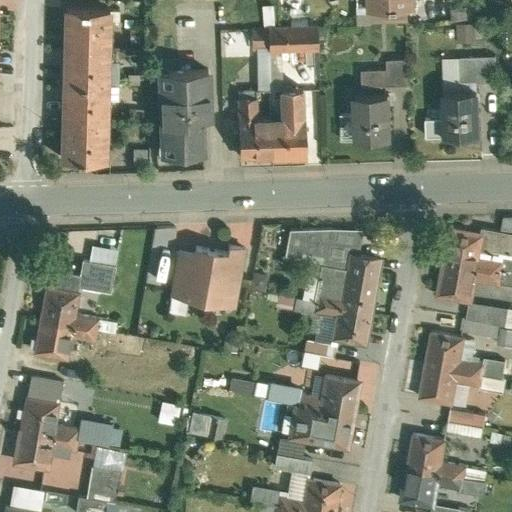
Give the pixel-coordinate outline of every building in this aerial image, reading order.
[(472,5),(452,8),(453,20),(474,17),(472,5)] [(109,9),(68,8),(67,45),(108,45),(109,9)] [(319,25),(270,26),(270,28),(271,49),(319,49),(319,25)] [(270,28),(255,28),(255,50),(271,49),(270,28)] [(108,45),(67,45),(66,82),(107,83),(108,45)] [(498,55),(461,56),(462,83),(498,82),(498,55)] [(408,57),(388,58),(388,68),(389,68),(389,84),(409,83),(408,57)] [(388,68),(362,69),(363,85),(389,84),(389,68),(388,68)] [(209,69),(169,70),(170,80),(162,81),(164,150),(204,149),(203,116),(211,116),(209,69)] [(107,83),(66,82),(65,119),(106,120),(107,83)] [(283,90),(284,118),(273,118),(274,156),(305,155),(305,118),(304,118),(303,89),(283,90)] [(479,135),(478,91),(445,92),(446,136),(479,135)] [(390,94),(357,95),(358,139),(391,138),(390,94)] [(259,98),(242,98),(243,119),(241,119),(241,132),(236,133),(236,147),(241,146),(241,157),(274,156),(273,118),(260,118),(259,98)] [(149,111),(127,110),(127,120),(148,121),(149,111)] [(106,120),(65,119),(64,158),(105,159),(106,120)] [(332,228),(291,229),(286,254),(302,257),(303,252),(328,256),(332,228)] [(482,233),(450,228),(445,261),(446,261),(502,271),(503,260),(479,256),(480,249),(499,253),(500,250),(511,252),(511,232),(483,228),(482,233)] [(229,251),(197,246),(196,253),(197,253),(191,287),(200,289),(199,297),(235,304),(246,247),(230,244),(229,251)] [(196,253),(180,250),(172,293),(189,296),(191,287),(197,253),(196,253)] [(348,268),(322,263),(315,300),(316,300),(372,311),(373,311),(382,258),(359,253),(355,273),(347,272),(348,268)] [(511,257),(504,256),(503,260),(502,271),(511,272),(511,257)] [(116,265),(84,259),(81,273),(82,273),(81,275),(82,275),(113,281),(116,265)] [(502,271),(446,261),(440,293),(471,299),(475,277),(500,282),(502,271)] [(81,273),(50,267),(47,285),(79,291),(82,275),(81,275),(82,273),(81,273)] [(268,270),(257,268),(255,280),(266,282),(268,270)] [(511,272),(502,271),(500,282),(511,284),(511,272)] [(79,291),(47,285),(41,317),(41,318),(97,328),(99,317),(75,313),(79,291)] [(186,308),(187,297),(170,295),(169,306),(186,308)] [(316,300),(298,297),(296,308),(314,311),(316,300)] [(372,311),(316,300),(314,311),(339,316),(335,337),(367,343),(372,311)] [(494,312),(475,308),(473,319),(496,323),(498,315),(494,314),(494,312)] [(117,320),(99,317),(97,328),(115,331),(117,320)] [(97,328),(41,318),(35,349),(79,358),(81,346),(70,344),(72,334),(95,339),(97,328)] [(492,324),(465,319),(463,330),(473,332),(473,333),(489,336),(492,324)] [(115,331),(97,328),(95,339),(135,346),(137,335),(115,331)] [(490,364),(461,358),(465,338),(433,332),(427,364),(483,374),(488,375),(490,364)] [(337,344),(309,338),(307,351),(335,356),(337,344)] [(172,356),(153,353),(152,363),(170,367),(172,356)] [(355,363),(331,359),(329,369),(353,373),(355,363)] [(483,374),(427,364),(421,396),(454,402),(457,381),(481,385),(483,374)] [(505,366),(490,364),(488,375),(503,377),(505,366)] [(359,381),(329,375),(325,396),(299,392),(297,402),(353,413),(353,412),(359,381)] [(500,379),(487,376),(485,386),(498,388),(500,379)] [(296,389),(258,381),(256,391),(271,394),(270,397),(297,402),(299,392),(296,391),(296,389)] [(60,402),(28,396),(22,428),(78,438),(79,428),(56,423),(60,402)] [(111,400),(92,396),(90,407),(109,411),(111,400)] [(155,399),(153,419),(173,421),(175,400),(155,399)] [(297,402),(294,414),(300,415),(296,436),(348,446),(354,413),(353,412),(353,413),(297,402)] [(486,413),(451,406),(449,420),(484,427),(486,413)] [(226,417),(195,411),(191,431),(221,437),(226,417)] [(78,438),(22,428),(16,460),(48,466),(47,468),(56,470),(59,456),(50,454),(52,444),(75,449),(78,438)] [(447,439),(415,433),(409,465),(465,476),(467,465),(443,460),(447,439)] [(305,443),(281,439),(279,452),(303,456),(305,443)] [(279,452),(278,452),(275,464),(311,471),(313,458),(279,452)] [(119,470),(91,465),(86,496),(106,500),(113,501),(119,470)] [(465,476),(409,465),(403,497),(435,503),(439,482),(463,487),(465,476)] [(485,480),(465,476),(463,487),(483,490),(485,480)] [(335,511),(341,483),(309,477),(305,498),(280,494),(279,504),(279,505),(318,511),(335,511)] [(280,494),(253,489),(252,500),(255,501),(275,504),(279,504),(280,494)] [(38,503),(71,506),(72,493),(39,490),(38,503)] [(86,496),(78,495),(75,511),(76,511),(104,511),(106,500),(86,496)] [(273,511),(275,504),(255,501),(253,510),(266,511),(273,511)]
